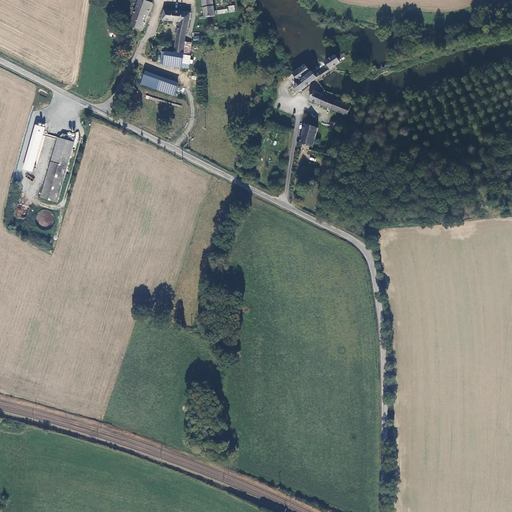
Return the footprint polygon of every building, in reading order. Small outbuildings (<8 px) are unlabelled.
[(142,30),(151,2),(144,0),(132,0),(130,7),(136,8),(130,25),(142,30)] [(202,0),(205,17),(215,15),(212,0),(202,0)] [(190,13),(164,10),(162,19),(179,22),(176,35),(174,51),(166,50),(166,47),(156,45),(156,50),(165,52),(164,60),(182,63),(184,52),(183,52),(183,51),(185,42),(189,22),(190,13)] [(321,64),(326,72),(335,66),(330,58),(329,59),(321,64)] [(298,94),(319,78),(314,71),(311,73),(304,65),(295,73),(292,75),(299,84),(294,88),(298,94)] [(139,70),(136,78),(153,84),(156,75),(139,70)] [(323,95),(314,91),(310,100),(320,104),(323,95)] [(350,106),(323,95),(320,104),(346,116),(350,106)] [(336,130),(338,124),(331,122),(329,128),(336,130)] [(33,172),(44,127),(34,124),(22,169),(33,172)] [(306,124),(301,143),(313,146),(318,128),(306,124)] [(57,200),(75,135),(61,132),(60,136),(57,135),(40,195),(57,200)]
